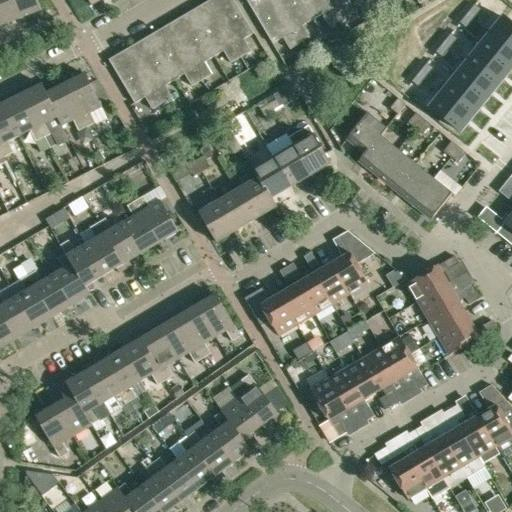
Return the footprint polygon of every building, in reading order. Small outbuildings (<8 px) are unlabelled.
[(21,18),(13,0),(0,0),(0,24),(1,26),(21,18)] [(13,0),(21,18),(41,10),(37,0),(13,0)] [(235,0),(212,0),(209,2),(243,57),(252,52),(246,40),(256,34),(235,0)] [(290,51),(300,45),(273,0),(246,0),(273,45),(283,39),(290,51)] [(303,27),(313,22),(299,0),(273,0),(300,45),(310,39),(303,27)] [(326,0),(299,0),(313,22),(322,16),(330,28),(340,22),(326,0)] [(342,4),(349,0),(326,0),(340,22),(349,16),(342,4)] [(233,63),(243,57),(209,2),(189,14),(215,58),(226,52),(233,63)] [(467,14),(473,19),(481,9),(475,5),(475,4),(467,14)] [(215,58),(189,14),(169,25),(203,82),(213,76),(206,64),(215,58)] [(466,28),(473,19),(467,14),(459,23),(460,23),(466,28)] [(511,24),(504,18),(491,33),(511,50),(511,24)] [(194,87),(203,82),(169,25),(150,37),(176,81),(187,75),(194,87)] [(509,72),(511,67),(511,50),(491,33),(479,48),(509,72)] [(443,43),(449,48),(457,39),(451,34),(443,43)] [(130,49),(164,106),(175,99),(167,87),(176,81),(150,37),(130,49)] [(442,58),(449,48),(443,43),(436,52),(436,53),(442,58)] [(497,87),(509,72),(479,48),(467,63),(497,87)] [(154,112),(164,106),(130,49),(110,61),(136,106),(147,99),(154,112)] [(419,72),(425,78),(433,68),(427,64),(427,63),(419,72)] [(497,87),(467,63),(455,77),(485,101),(497,87)] [(418,87),(425,78),(419,72),(412,82),(418,87)] [(86,74),(66,84),(87,127),(95,123),(90,112),(101,106),(86,74)] [(455,77),(443,92),(473,116),(485,101),(455,77)] [(292,102),(301,96),(293,83),(283,88),(292,102)] [(79,131),(87,127),(66,84),(47,93),(57,117),(61,126),(73,120),(79,131)] [(57,117),(47,93),(42,85),(23,95),(44,138),(45,140),(49,149),(58,145),(47,123),(57,117)] [(473,116),(443,92),(431,108),(460,132),(473,116)] [(23,95),(3,104),(19,136),(30,131),(37,144),(45,140),(44,138),(23,95)] [(397,115),(404,106),(398,101),(390,109),(397,115)] [(276,102),(270,106),(275,115),(282,112),(276,102)] [(8,142),(19,136),(3,104),(0,105),(0,146),(5,157),(13,153),(8,142)] [(269,119),(275,115),(270,106),(264,110),(269,119)] [(367,155),(381,137),(387,130),(368,112),(347,139),(365,154),(367,155)] [(415,129),(422,120),(416,116),(409,124),(415,129)] [(428,125),(422,120),(415,129),(421,134),(428,125)] [(289,137),(294,146),(311,175),(331,163),(308,126),(289,137)] [(398,150),(381,137),(367,155),(365,154),(359,161),(377,176),(398,150)] [(235,152),(242,148),(236,138),(229,142),(235,152)] [(444,152),(450,157),(458,148),(451,144),(444,152)] [(274,158),(291,187),(311,175),(294,146),(274,158)] [(464,153),(458,148),(450,157),(456,162),(464,153)] [(416,164),(398,150),(377,176),(395,190),(416,164)] [(203,157),(196,161),(202,171),(209,167),(203,157)] [(272,198),(291,187),(274,158),(254,170),(258,178),(271,199),(272,198)] [(202,171),(196,161),(190,165),(195,175),(202,171)] [(395,190),(413,205),(434,179),(416,164),(395,190)] [(258,178),(239,189),(257,219),(277,207),(272,198),(271,199),(258,178)] [(452,193),(434,179),(413,205),(432,220),(452,193)] [(239,189),(219,201),(237,231),(257,219),(239,189)] [(143,197),(136,201),(160,243),(179,232),(161,201),(149,207),(143,197)] [(123,223),(142,254),(160,243),(136,201),(127,206),(133,217),(123,223)] [(237,231),(219,201),(200,213),(217,243),(237,231)] [(511,213),(504,224),(497,233),(511,245),(511,213)] [(106,219),(98,223),(126,269),(131,265),(129,261),(142,254),(123,223),(112,229),(106,219)] [(126,269),(98,223),(90,228),(96,239),(86,245),(104,276),(116,269),(119,273),(126,269)] [(332,240),(339,252),(346,247),(349,253),(356,265),(376,253),(375,252),(368,247),(361,241),(354,235),(348,231),(339,236),(332,240)] [(60,246),(65,254),(88,291),(94,287),(92,283),(104,276),(86,245),(75,251),(69,241),(60,246)] [(310,268),(317,264),(311,253),(304,257),(310,268)] [(342,257),(331,264),(349,295),(368,285),(349,253),(342,257)] [(64,269),(54,275),(72,306),(91,295),(88,291),(65,254),(58,258),(64,269)] [(455,256),(444,263),(407,284),(418,302),(448,284),(442,273),(460,263),(455,256)] [(24,268),(28,276),(53,317),(72,306),(54,275),(43,282),(32,264),(24,268)] [(292,264),(285,268),(291,279),(299,275),(292,264)] [(321,270),(314,274),(332,305),(349,295),(331,264),(321,270)] [(22,265),(14,270),(20,280),(28,276),(24,268),(22,265)] [(278,272),(285,283),(291,279),(285,268),(278,272)] [(314,316),(332,305),(314,274),(302,281),(295,285),(314,316)] [(15,298),(33,329),(53,317),(28,276),(20,280),(27,291),(15,298)] [(428,320),(459,302),(448,284),(418,302),(428,320)] [(288,289),(278,295),(296,326),(314,316),(295,285),(288,289)] [(461,291),(465,298),(476,292),(472,285),(461,291)] [(278,337),(296,326),(278,295),(271,299),(265,289),(246,301),(260,326),(269,321),(278,337)] [(209,299),(199,305),(217,336),(226,331),(232,342),(241,336),(214,291),(207,295),(209,299)] [(469,305),(480,298),(476,292),(465,298),(469,305)] [(0,294),(0,312),(16,339),(33,329),(15,298),(6,304),(0,294)] [(428,320),(439,338),(469,320),(459,302),(428,320)] [(217,336),(199,305),(185,314),(182,309),(176,313),(203,359),(211,354),(205,343),(217,336)] [(0,348),(16,339),(0,312),(0,348)] [(172,321),(160,328),(178,359),(189,353),(195,363),(203,359),(176,313),(170,317),(172,321)] [(480,339),(476,331),(469,320),(439,338),(450,357),(480,339)] [(487,335),(498,328),(494,321),(482,327),(487,335)] [(356,327),(348,332),(352,339),(360,334),(356,327)] [(139,335),(166,380),(174,376),(168,365),(178,359),(160,328),(148,336),(145,331),(139,335)] [(352,339),(348,332),(342,335),(349,346),(354,343),(352,339)] [(410,334),(402,339),(411,355),(420,350),(410,334)] [(135,343),(123,350),(141,381),(152,375),(158,385),(166,380),(139,335),(132,339),(135,343)] [(399,380),(411,373),(418,369),(400,338),(381,350),(399,380)] [(108,354),(101,357),(129,403),(137,398),(130,387),(141,381),(123,350),(110,358),(108,354)] [(381,350),(364,360),(382,391),(399,380),(381,350)] [(85,372),(104,403),(114,397),(121,408),(129,403),(101,357),(95,361),(98,365),(85,372)] [(382,391),(364,360),(346,370),(364,401),(382,391)] [(346,370),(328,381),(346,411),(364,401),(346,370)] [(93,409),(104,403),(85,372),(73,380),(71,376),(65,379),(92,425),(100,420),(93,409)] [(249,391),(240,397),(261,426),(271,418),(274,422),(281,418),(249,375),(241,381),(249,391)] [(422,375),(414,379),(421,390),(428,386),(422,375)] [(65,400),(54,406),(73,437),(92,425),(65,379),(56,385),(65,400)] [(329,422),(335,418),(346,411),(328,381),(311,391),(329,422)] [(178,385),(171,389),(178,399),(184,394),(178,385)] [(478,418),(496,448),(511,439),(511,406),(494,386),(481,394),(488,406),(492,404),(494,408),(478,418)] [(392,392),(385,397),(391,408),(399,403),(392,392)] [(251,434),(261,426),(240,397),(221,411),(222,412),(253,454),(262,448),(251,434)] [(386,411),(391,408),(385,397),(379,400),(386,411)] [(73,437),(54,406),(43,413),(40,409),(33,413),(61,459),(69,454),(63,443),(73,437)] [(155,406),(145,413),(149,419),(159,412),(155,406)] [(367,422),(374,418),(367,407),(361,411),(367,422)] [(458,407),(451,412),(458,422),(465,418),(458,407)] [(253,454),(222,412),(215,417),(222,427),(213,434),(234,463),(245,455),(247,459),(253,454)] [(451,426),(458,422),(451,412),(445,415),(451,426)] [(169,414),(152,427),(158,435),(175,422),(169,414)] [(478,418),(461,428),(483,465),(500,455),(496,448),(478,418)] [(339,439),(345,435),(339,424),(332,428),(339,439)] [(424,427),(416,432),(422,443),(430,438),(424,427)] [(444,438),(462,469),(468,479),(485,469),(483,465),(461,428),(444,438)] [(223,471),(234,463),(213,434),(202,442),(195,432),(188,437),(220,480),(226,475),(223,471)] [(426,449),(422,443),(416,432),(410,435),(416,445),(413,447),(417,454),(409,459),(426,489),(432,500),(450,489),(444,479),(426,449)] [(213,484),(220,480),(188,437),(180,443),(188,453),(178,460),(199,489),(211,480),(213,484)] [(426,449),(444,479),(450,489),(468,479),(462,469),(444,438),(426,449)] [(387,463),(394,459),(388,449),(381,453),(387,463)] [(160,458),(153,463),(184,506),(190,501),(188,498),(199,489),(178,460),(168,468),(160,458)] [(408,500),(426,489),(409,459),(390,469),(408,500)] [(178,510),(184,506),(153,463),(146,469),(153,479),(143,486),(161,511),(168,511),(176,506),(178,510)] [(161,511),(143,486),(133,493),(126,483),(119,489),(135,511),(161,511)] [(118,488),(100,502),(107,511),(135,511),(119,489),(118,488)] [(466,491),(455,497),(464,511),(471,511),(477,509),(466,491)] [(107,511),(100,502),(86,511),(107,511)]
